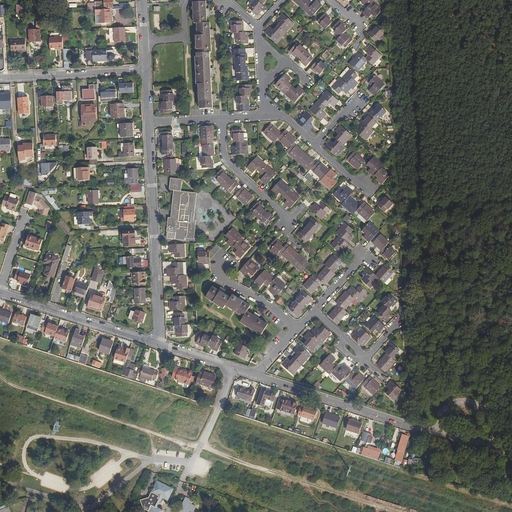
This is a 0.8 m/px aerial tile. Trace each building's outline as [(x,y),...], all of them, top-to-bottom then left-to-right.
[(110,9),(111,9),(111,7),(112,7),(111,0),(100,0),(100,2),(94,2),(94,1),(89,1),(90,10),(94,10),(95,10),(97,10),(110,9)] [(262,5),(256,0),(255,0),(251,5),(252,6),(249,9),(257,16),(262,10),(261,9),(263,6),(262,5)] [(292,0),(302,9),(308,2),(306,0),(292,0)] [(312,5),(308,2),(302,9),(312,17),(322,6),(316,1),(312,5)] [(373,1),(368,7),(363,12),(369,17),(373,13),(377,17),(383,10),(373,1)] [(194,24),(197,23),(206,23),(206,16),(209,15),(209,10),(206,10),(205,2),(193,3),(194,24)] [(110,9),(97,10),(98,13),(99,13),(100,23),(109,23),(109,13),(110,13),(110,9)] [(282,24),(278,27),(285,33),(294,24),(283,14),(277,20),(282,24)] [(326,29),(332,22),(329,20),(330,19),(325,14),(318,21),(320,23),(320,24),(326,29)] [(32,40),(32,41),(34,43),(35,42),(37,41),(40,41),(39,29),(41,29),(41,21),(35,21),(36,29),(28,29),(28,39),(29,40),(32,40)] [(334,32),(340,37),(343,33),(347,29),(344,27),(345,26),(339,21),(333,28),(335,31),(334,32)] [(236,33),(242,33),(241,29),(243,29),(243,22),(233,22),(233,26),(232,26),(232,34),(236,33)] [(198,49),(198,53),(209,53),(211,53),(210,36),(213,36),(213,30),(210,30),(209,23),(206,23),(197,23),(197,36),(196,36),(196,49),(198,49)] [(368,34),(376,41),(378,38),(379,39),(384,32),(386,29),(381,25),(378,25),(377,26),(374,29),(373,29),(368,34)] [(124,27),(113,28),(114,42),(125,42),(124,27)] [(276,43),(285,33),(278,27),(275,31),(271,27),(265,33),(276,43)] [(242,33),(236,33),(236,41),(237,41),(238,44),(248,44),(247,37),(246,37),(246,33),(242,33)] [(343,33),(340,37),(337,41),(342,46),(343,45),(346,47),(353,40),(347,35),(346,36),(343,33)] [(50,48),(55,48),(59,47),(59,49),(63,49),(62,37),(49,38),(50,48)] [(21,51),(25,51),(25,39),(10,40),(10,50),(21,49),(21,51)] [(299,57),(305,50),(300,45),(299,46),(296,44),(289,51),(295,56),(296,55),(299,57)] [(369,55),(366,59),(367,60),(373,65),(381,55),(370,46),(365,52),(369,55)] [(91,60),(91,61),(108,60),(108,59),(111,59),(112,59),(113,58),(113,56),(113,55),(113,54),(112,53),(111,53),(111,50),(83,52),(83,57),(84,57),(85,60),(91,60)] [(305,50),(299,57),(301,60),(300,61),(306,66),(313,59),(310,56),(311,55),(305,50)] [(209,53),(198,53),(197,53),(197,57),(195,57),(197,84),(198,84),(199,109),(212,108),(212,101),(215,100),(215,95),(211,95),(210,75),(213,75),(213,69),(210,69),(209,53)] [(235,58),(236,65),(245,65),(245,61),(247,61),(247,54),(236,54),(236,57),(235,58)] [(367,60),(366,59),(359,54),(357,56),(349,65),(357,72),(365,63),(367,60)] [(317,60),(310,68),(316,73),(317,72),(320,74),(326,67),(321,62),(320,62),(317,60)] [(245,69),(245,65),(236,65),(236,73),(237,73),(237,77),(248,76),(247,69),(245,69)] [(350,70),(342,79),(351,88),(353,89),(358,83),(354,79),(357,75),(355,73),(351,70),(350,70)] [(285,94),(291,87),(287,84),(291,79),(285,74),(275,85),(285,94)] [(369,90),(375,95),(385,84),(375,76),(369,83),(372,86),(369,90)] [(346,94),(351,88),(342,79),(340,78),(331,88),(339,94),(342,90),(346,94)] [(94,89),(94,83),(89,84),(89,88),(82,89),(83,100),(95,99),(94,89)] [(120,83),(120,93),(136,93),(135,83),(120,83)] [(241,97),(246,96),(250,96),(250,92),(252,92),(251,85),(241,86),(241,89),(240,89),(241,97)] [(72,99),(71,89),(68,89),(68,86),(62,86),(62,92),(56,93),(56,96),(56,100),(72,99)] [(291,87),(285,94),(295,103),(305,91),(298,86),(295,90),(291,87)] [(98,93),(98,102),(111,101),(111,97),(116,97),(116,89),(105,89),(106,92),(103,92),(99,93),(98,93)] [(164,102),(172,102),(173,102),(173,94),(172,94),(172,91),(162,91),(162,99),(164,99),(164,102)] [(327,91),(319,101),(326,107),(329,103),(333,107),(338,101),(327,91)] [(11,104),(11,93),(3,94),(3,95),(0,95),(0,102),(9,103),(9,104),(11,104)] [(52,103),(56,103),(56,100),(56,96),(41,96),(41,106),(53,106),(52,103)] [(246,96),(241,97),(237,97),(237,105),(238,105),(239,112),(249,112),(248,100),(247,100),(246,96)] [(18,97),(19,113),(28,113),(28,105),(32,104),(32,97),(18,97)] [(322,111),(326,107),(319,101),(310,110),(321,120),(326,114),(322,111)] [(172,102),(164,102),(162,103),(162,107),(161,107),(161,114),(171,113),(171,110),(172,110),(172,102)] [(96,120),(95,104),(81,105),(82,121),(79,121),(79,127),(82,127),(82,124),(89,124),(89,120),(96,120)] [(123,108),(123,104),(119,104),(115,104),(111,104),(111,117),(123,116),(123,108)] [(370,112),(378,119),(380,117),(381,117),(386,111),(379,105),(377,108),(375,106),(370,112)] [(376,122),(378,119),(370,112),(365,118),(367,119),(364,122),(371,128),(376,122)] [(306,113),(297,122),(297,123),(309,133),(314,127),(310,123),(313,120),(306,113)] [(374,130),(371,128),(364,122),(363,120),(358,126),(362,130),(358,134),(365,140),(374,130)] [(132,122),(120,123),(121,137),(132,136),(132,122)] [(278,139),(281,135),(273,127),(270,125),(263,133),(266,135),(265,136),(274,143),(278,139)] [(212,126),(201,127),(202,139),(202,142),(213,141),(212,138),(213,138),(212,126)] [(339,141),(343,145),(352,136),(341,126),(335,132),(340,135),(336,139),(339,141)] [(238,141),(244,141),(243,134),(242,134),(242,130),(232,131),(232,138),(234,138),(234,142),(238,141)] [(281,135),(278,139),(280,141),(280,142),(289,149),(293,144),(296,141),(287,133),(287,134),(284,131),(281,135)] [(163,140),(163,144),(172,143),(172,136),(171,136),(171,132),(161,133),(161,140),(163,140)] [(42,135),(43,146),(55,145),(55,134),(42,135)] [(0,139),(0,150),(11,150),(10,139),(0,139)] [(213,141),(202,142),(203,145),(202,145),(203,157),(210,156),(214,156),(213,145),(213,141)] [(247,141),(244,141),(238,141),(238,147),(233,147),(233,155),(248,154),(247,141)] [(343,145),(339,141),(335,145),(331,141),(325,147),(336,157),(345,147),(343,145)] [(119,153),(119,157),(133,157),(133,142),(123,143),(123,153),(119,153)] [(32,143),(24,143),(24,145),(22,145),(17,146),(18,159),(25,159),(25,156),(33,156),(32,143)] [(173,151),(172,143),(163,144),(163,148),(161,148),(162,155),(172,155),(172,151),(173,151)] [(289,154),(298,162),(305,154),(296,146),(296,147),(293,144),(289,149),(287,152),(289,154)] [(86,146),(87,159),(96,158),(96,146),(86,146)] [(354,152),(347,159),(350,162),(358,170),(366,161),(357,154),(354,152)] [(305,154),(298,162),(306,170),(307,169),(309,171),(311,169),(316,164),(313,162),(314,161),(305,154)] [(211,160),(210,156),(203,157),(201,157),(201,165),(202,165),(202,168),(213,168),(212,160),(211,160)] [(260,173),(266,166),(257,157),(251,163),(247,167),(247,168),(252,173),(256,169),(260,173)] [(375,175),(381,168),(384,166),(374,157),(368,163),(372,167),(368,171),(374,177),(375,175)] [(166,172),(166,175),(176,175),(176,171),(176,160),(164,160),(165,172),(166,172)] [(322,179),(330,171),(321,164),(318,161),(316,164),(311,169),(314,171),(314,172),(322,179)] [(41,163),(42,175),(47,174),(56,164),(56,162),(41,163)] [(88,166),(77,167),(78,180),(89,179),(89,171),(88,170),(88,166)] [(266,166),(260,173),(264,176),(260,180),(266,185),(276,174),(266,166)] [(130,183),(137,183),(137,168),(127,168),(128,178),(124,178),(124,184),(126,184),(130,183)] [(387,173),(381,168),(375,175),(378,178),(377,179),(382,184),(389,176),(386,174),(387,173)] [(222,185),(228,178),(226,176),(227,174),(221,169),(214,177),(217,179),(216,180),(222,185)] [(330,171),(322,179),(321,181),(331,190),(337,182),(333,179),(336,175),(331,170),(330,171)] [(228,178),(222,185),(228,190),(229,190),(231,192),(238,184),(232,179),(231,181),(228,178)] [(173,191),(172,210),(174,210),(173,220),(170,220),(168,219),(167,224),(166,232),(168,232),(167,239),(184,241),(185,239),(194,240),(196,221),(194,221),(194,215),(197,194),(181,192),(182,180),(170,179),(169,190),(173,191)] [(281,192),(284,196),(290,189),(281,180),(271,191),(277,196),(281,192)] [(137,183),(130,183),(131,192),(141,191),(140,183),(137,183)] [(343,203),(349,196),(353,192),(347,187),(343,191),(340,188),(334,195),(343,203)] [(241,188),(235,195),(237,198),(246,206),(253,198),(245,190),(244,190),(241,188)] [(300,197),(290,189),(284,196),(288,199),(284,203),(290,208),(300,197)] [(35,196),(36,193),(30,191),(26,203),(33,205),(33,204),(36,205),(40,210),(39,213),(46,215),(49,208),(41,198),(35,196)] [(87,191),(88,203),(98,203),(97,191),(87,191)] [(49,194),(46,197),(57,211),(60,208),(49,194)] [(5,207),(9,208),(11,209),(11,210),(15,211),(18,199),(13,198),(9,196),(5,195),(1,205),(5,206),(5,207)] [(357,211),(360,207),(358,205),(358,204),(349,196),(343,203),(342,204),(350,213),(351,212),(353,214),(357,211)] [(384,211),(387,209),(387,210),(393,203),(386,197),(383,200),(382,199),(377,204),(384,211)] [(253,213),(258,218),(265,211),(262,209),(263,207),(258,202),(251,210),(253,212),(253,213)] [(316,204),(310,209),(321,219),(330,210),(323,203),(320,207),(316,204)] [(360,207),(357,211),(359,213),(368,221),(375,213),(366,205),(364,203),(360,207)] [(134,209),(133,205),(124,206),(124,209),(124,214),(121,215),(121,220),(135,219),(135,209),(134,209)] [(94,212),(94,210),(74,212),(74,213),(76,214),(76,216),(77,216),(77,224),(90,224),(90,218),(89,218),(89,216),(91,216),(91,212),(94,212)] [(265,211),(258,218),(264,223),(265,223),(267,225),(274,217),(269,212),(267,214),(265,211)] [(309,225),(306,228),(314,234),(318,229),(318,228),(320,225),(313,218),(308,224),(309,225)] [(58,224),(67,234),(72,230),(62,220),(58,224)] [(0,240),(2,241),(4,236),(5,232),(6,233),(9,225),(2,223),(0,226),(0,240)] [(369,242),(371,240),(378,233),(379,231),(369,223),(363,229),(367,233),(363,237),(369,242)] [(336,233),(340,236),(347,243),(353,237),(348,234),(352,229),(345,224),(336,233)] [(235,246),(241,239),(243,237),(233,228),(227,235),(231,239),(227,243),(233,248),(235,246)] [(314,234),(306,228),(304,230),(303,229),(297,235),(305,242),(307,239),(308,240),(314,234)] [(134,230),(123,231),(124,246),(135,245),(134,230)] [(380,235),(378,233),(371,240),(373,243),(382,251),(386,245),(389,242),(380,235)] [(33,238),(33,236),(28,234),(24,246),(38,251),(41,240),(36,239),(33,238)] [(347,243),(340,236),(331,246),(338,252),(341,248),(346,252),(351,246),(347,243)] [(241,239),(235,246),(239,249),(235,253),(241,259),(251,248),(241,239)] [(277,255),(283,248),(281,245),(281,244),(276,239),(269,247),(271,249),(271,250),(277,255)] [(184,244),(169,245),(170,253),(175,253),(175,258),(184,257),(184,244)] [(282,255),(290,262),(298,254),(289,247),(286,244),(283,248),(277,255),(276,255),(279,258),(282,255)] [(386,245),(382,251),(380,253),(385,258),(386,257),(389,259),(396,252),(390,247),(389,248),(386,245)] [(81,249),(70,246),(67,255),(78,258),(81,249)] [(202,264),(210,264),(210,261),(209,254),(206,254),(206,253),(198,253),(198,262),(202,262),(202,264)] [(48,264),(44,274),(53,277),(59,258),(47,254),(44,262),(48,264)] [(306,262),(298,254),(290,262),(299,270),(302,272),(306,268),(308,265),(306,262)] [(140,258),(137,258),(133,258),(133,256),(133,255),(123,256),(124,264),(128,264),(129,268),(132,268),(132,266),(141,266),(140,258)] [(327,267),(333,273),(341,264),(340,264),(343,261),(335,255),(333,257),(325,266),(327,267)] [(240,271),(246,276),(250,271),(254,275),(259,269),(250,260),(240,271)] [(96,263),(90,280),(100,283),(103,273),(101,270),(96,263)] [(168,277),(171,277),(183,276),(182,263),(173,263),(173,269),(168,269),(168,277)] [(384,267),(376,276),(379,278),(384,283),(392,274),(394,272),(386,265),(384,267)] [(320,276),(317,278),(321,282),(325,285),(327,282),(327,283),(335,274),(333,273),(327,267),(319,276),(320,276)] [(368,268),(363,274),(367,278),(363,282),(370,288),(379,278),(376,276),(372,272),(371,271),(368,268)] [(28,283),(29,279),(30,275),(24,273),(16,271),(14,280),(16,280),(16,282),(19,283),(26,286),(28,283)] [(145,276),(146,276),(146,271),(133,272),(134,285),(145,284),(145,276)] [(268,287),(270,284),(274,279),(264,271),(254,282),(260,287),(264,283),(268,287)] [(105,275),(106,277),(114,287),(117,285),(108,273),(105,275)] [(186,275),(183,276),(171,277),(172,284),(177,284),(177,289),(187,289),(186,275)] [(321,282),(317,278),(314,275),(311,278),(303,286),(311,294),(319,285),(321,282)] [(62,287),(71,290),(75,279),(65,276),(62,287)] [(114,287),(106,277),(104,285),(111,288),(111,289),(109,297),(110,297),(109,301),(112,302),(116,290),(114,287)] [(274,279),(270,284),(274,288),(270,292),(276,297),(286,286),(276,277),(274,279)] [(85,297),(88,286),(78,282),(74,294),(85,297)] [(347,293),(354,299),(358,302),(367,293),(360,286),(356,290),(352,287),(347,293)] [(223,309),(225,306),(230,298),(224,294),(225,292),(221,288),(219,291),(212,287),(206,297),(223,309)] [(144,288),(134,288),(135,304),(145,303),(144,288)] [(336,303),(339,306),(344,310),(346,307),(354,299),(347,293),(346,292),(338,300),(339,300),(336,303)] [(296,300),(303,307),(306,304),(307,305),(312,299),(304,293),(302,295),(301,295),(296,300)] [(92,295),(88,306),(100,310),(103,298),(92,295)] [(225,306),(243,317),(247,311),(250,306),(244,302),(245,299),(240,296),(239,299),(232,295),(230,298),(225,306)] [(393,307),(395,305),(398,301),(394,298),(391,295),(390,295),(387,297),(381,302),(385,305),(389,309),(391,306),(393,307)] [(184,296),(183,296),(176,297),(175,297),(175,303),(169,303),(170,311),(185,310),(184,296)] [(303,307),(296,300),(291,306),(292,307),(289,310),(297,316),(302,311),(301,310),(303,307)] [(389,309),(385,305),(380,311),(380,312),(378,314),(386,321),(390,315),(389,314),(392,311),(391,311),(389,309)] [(344,310),(339,306),(337,308),(329,317),(337,324),(344,315),(346,312),(344,310)] [(0,318),(9,322),(12,313),(0,309),(0,318)] [(144,313),(135,310),(133,319),(142,322),(144,313)] [(247,311),(243,317),(240,322),(261,335),(268,324),(258,319),(260,316),(255,313),(254,316),(247,311)] [(12,321),(18,323),(23,325),(26,317),(15,313),(12,321)] [(38,331),(38,330),(41,319),(42,317),(30,314),(26,327),(38,331)] [(178,326),(184,325),(184,317),(183,318),(183,314),(173,315),(173,322),(175,322),(175,326),(178,326)] [(365,326),(372,332),(375,328),(379,332),(384,326),(374,316),(365,326)] [(48,323),(44,321),(41,331),(55,336),(58,328),(58,325),(49,322),(48,323)] [(187,325),(184,325),(178,326),(178,330),(176,330),(176,337),(187,337),(186,333),(187,333),(187,325)] [(66,341),(70,332),(63,329),(58,328),(55,336),(54,338),(66,341)] [(76,344),(81,346),(82,346),(85,337),(78,335),(80,330),(76,328),(70,344),(75,346),(76,344)] [(312,334),(321,342),(323,344),(332,334),(325,328),(322,332),(318,329),(312,334)] [(361,335),(358,332),(357,331),(351,337),(362,347),(371,337),(364,331),(361,335)] [(321,342),(312,334),(310,332),(305,338),(309,342),(306,346),(312,352),(321,342)] [(207,347),(208,345),(211,338),(205,335),(204,336),(201,334),(196,343),(203,347),(204,345),(207,347)] [(211,338),(208,345),(212,346),(211,348),(217,352),(222,342),(219,340),(212,336),(211,338)] [(102,339),(99,350),(109,353),(112,342),(102,339)] [(386,352),(387,354),(393,359),(398,353),(397,352),(399,350),(392,343),(387,349),(388,350),(386,352)] [(246,352),(248,348),(239,344),(236,351),(237,351),(235,355),(245,359),(248,353),(246,352)] [(299,355),(295,359),(302,365),(310,355),(299,346),(294,351),(299,355)] [(123,350),(117,348),(114,359),(125,362),(126,360),(127,356),(129,350),(124,348),(123,350)] [(88,356),(80,354),(79,357),(78,361),(85,363),(88,356)] [(393,359),(387,354),(380,362),(380,363),(377,365),(385,372),(387,370),(388,370),(395,361),(393,359)] [(332,373),(336,368),(332,364),(336,360),(330,355),(320,365),(330,374),(332,373)] [(293,375),(302,365),(295,359),(292,363),(287,359),(282,365),(293,375)] [(129,361),(126,360),(125,362),(124,365),(121,374),(125,375),(125,376),(129,378),(130,376),(135,378),(136,372),(133,371),(135,366),(129,364),(130,362),(129,361)] [(336,368),(332,373),(341,381),(351,370),(345,365),(342,369),(338,366),(336,368)] [(158,371),(142,366),(139,376),(151,380),(152,377),(156,378),(158,371)] [(173,380),(177,381),(182,383),(181,384),(186,386),(187,383),(190,376),(191,374),(190,374),(190,372),(187,371),(185,373),(178,371),(178,369),(173,367),(169,378),(174,379),(173,380)] [(198,372),(193,387),(197,388),(197,386),(208,389),(213,377),(209,375),(210,374),(202,372),(202,373),(198,372)] [(352,373),(346,380),(355,389),(365,378),(359,373),(356,377),(352,373)] [(363,385),(365,387),(373,395),(381,387),(373,379),(372,380),(370,377),(363,385)] [(387,395),(394,401),(403,391),(392,381),(387,387),(391,391),(387,395)] [(235,398),(249,403),(253,391),(249,390),(248,392),(238,389),(235,398)] [(255,403),(262,405),(265,398),(270,400),(272,394),(259,390),(255,403)] [(280,400),(277,411),(293,416),(297,404),(285,401),(280,400)] [(305,408),(301,418),(313,422),(316,411),(305,408)] [(321,425),(334,429),(337,420),(329,417),(330,415),(326,413),(321,425)] [(348,421),(345,431),(358,435),(361,425),(348,421)] [(370,443),(373,434),(362,431),(360,441),(370,443)] [(399,462),(409,433),(406,433),(405,436),(402,435),(393,460),(396,461),(399,462)] [(364,450),(362,456),(378,461),(381,452),(376,450),(375,453),(367,451),(364,450)] [(157,481),(148,498),(140,500),(143,508),(149,511),(148,511),(162,511),(152,506),(155,502),(156,500),(158,496),(168,500),(173,489),(157,481)] [(181,511),(193,511),(196,507),(188,503),(190,500),(186,498),(184,501),(179,511),(181,511)]
